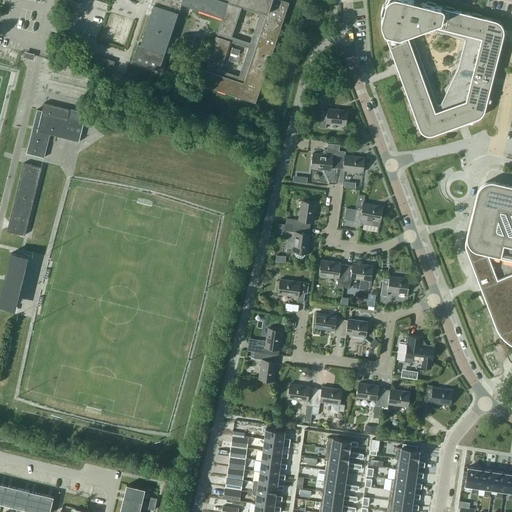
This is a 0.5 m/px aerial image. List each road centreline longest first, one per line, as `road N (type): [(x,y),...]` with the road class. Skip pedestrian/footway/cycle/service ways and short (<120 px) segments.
road 1 (residential): [(195,511),(307,59),(347,38)]
road 2 (residential): [(298,319),(301,358),(382,370),(388,316),(434,298)]
road 3 (residential): [(109,511),(115,486),(0,459)]
road 4 (residential): [(411,235),(371,249),(327,242),(335,189)]
road 5 (tertiary): [(347,38),(386,167)]
road 6 (residential): [(511,149),(459,146),(386,167)]
road 7 (residential): [(439,511),(450,449),(484,399)]
